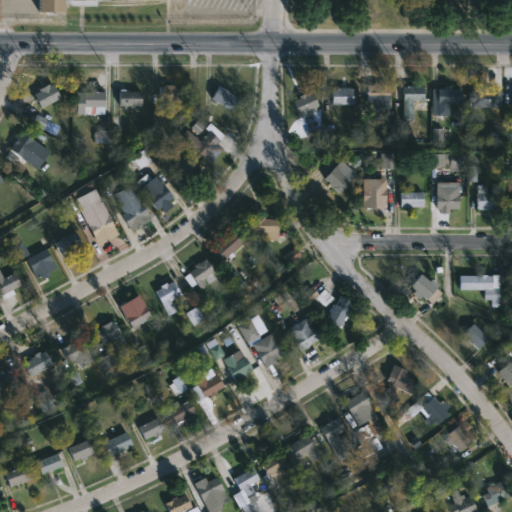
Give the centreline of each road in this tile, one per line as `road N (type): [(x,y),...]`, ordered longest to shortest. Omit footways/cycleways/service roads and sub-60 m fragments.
road 1 (residential): [(271,0),(269,117),(293,189),(351,275),(441,355),(511,444)]
road 2 (tertiary): [(511,43),(0,43)]
road 3 (residential): [(409,326),(246,426),(63,511)]
road 4 (residential): [(269,117),(251,170),(212,209),(169,242),(0,335)]
road 5 (residential): [(511,242),(322,240)]
